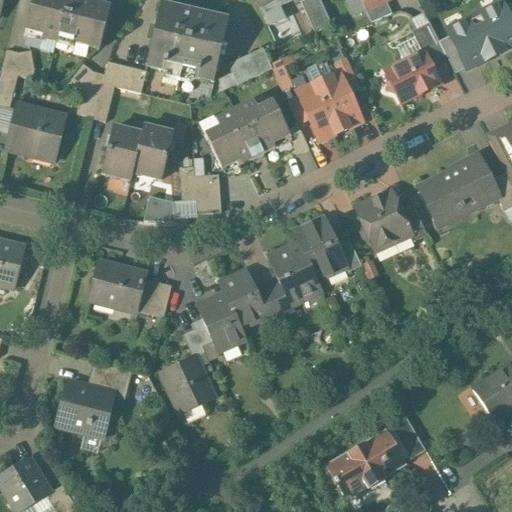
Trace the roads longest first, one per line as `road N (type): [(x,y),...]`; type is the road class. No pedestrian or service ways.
road 1 (residential): [(68,225),(179,250),(511,87)]
road 2 (residential): [(68,225),(14,430),(0,440)]
